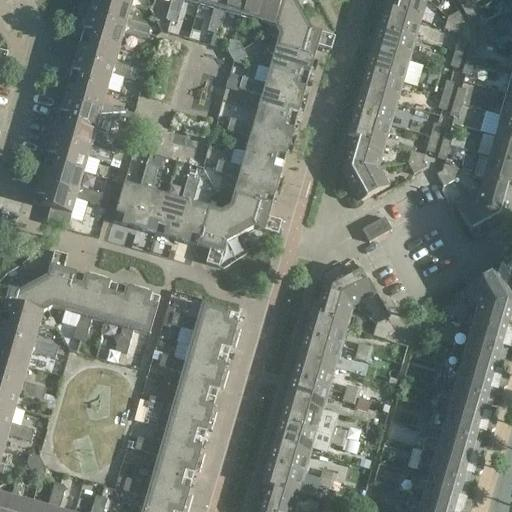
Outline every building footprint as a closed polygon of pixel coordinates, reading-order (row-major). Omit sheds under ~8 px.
[(140,27),(126,23),(131,8),(104,0),(91,0),(86,18),(125,29),(129,30),(127,36),(137,39),(140,27)] [(179,14),(183,2),(198,6),(199,0),(177,0),(176,2),(171,1),(168,10),(179,14)] [(199,0),(198,6),(213,11),(212,13),(218,14),(222,0),(199,0)] [(212,13),(210,22),(221,25),(224,14),(239,18),(244,0),(222,0),(218,14),(212,13)] [(244,0),(239,18),(254,23),(253,27),(259,29),(261,24),(260,24),(266,0),(244,0)] [(266,0),(260,24),(261,24),(273,28),(275,32),(302,17),(295,3),(295,0),(266,0)] [(426,0),(390,0),(388,11),(421,20),(426,0)] [(466,1),(462,3),(458,5),(465,17),(473,13),(466,1)] [(383,9),(377,31),(415,42),(421,20),(388,11),(383,9)] [(168,10),(165,21),(171,23),(176,25),(179,14),(168,10)] [(465,25),(458,13),(448,18),(459,29),(465,25)] [(480,25),(473,13),(465,17),(472,30),(480,25)] [(310,31),(302,17),(275,32),(277,37),(275,47),(274,49),(310,59),(311,58),(314,59),(317,48),(330,52),(334,38),(310,31)] [(119,49),(123,35),(127,36),(129,30),(125,29),(86,18),(80,38),(119,49)] [(459,29),(448,18),(444,30),(457,35),(459,29)] [(210,22),(206,33),(212,35),(218,37),(221,25),(210,22)] [(490,25),(477,33),(480,39),(496,36),(490,25)] [(137,39),(146,41),(148,36),(149,30),(140,27),(137,39)] [(415,42),(377,31),(371,53),(408,63),(415,42)] [(492,49),(496,36),(480,39),(478,45),(492,49)] [(119,49),(80,38),(74,59),(117,71),(115,77),(125,80),(128,68),(114,64),(119,49)] [(466,42),(458,40),(454,54),(462,56),(466,42)] [(229,42),(226,51),(229,57),(242,51),(238,45),(229,42)] [(307,81),(314,59),(311,58),(310,59),(274,49),(275,47),(270,46),(268,54),(272,55),(268,70),(307,81)] [(469,47),(465,61),(474,63),(478,50),(477,49),(469,47)] [(246,57),(242,51),(229,57),(233,63),(243,67),(246,57)] [(408,63),(371,53),(365,74),(402,85),(408,63)] [(462,56),(454,54),(450,67),(458,70),(462,56)] [(117,71),(74,59),(68,80),(107,91),(111,76),(115,77),(117,71)] [(474,63),(465,61),(461,75),(465,76),(470,77),(474,63)] [(125,80),(134,83),(136,77),(138,71),(128,68),(125,80)] [(268,70),(264,85),(260,84),(259,89),(301,102),(307,81),(268,70)] [(402,85),(365,74),(359,95),(396,106),(402,85)] [(251,81),(241,79),(239,83),(239,84),(238,90),(248,92),(251,81)] [(116,110),(102,106),(107,91),(68,80),(62,101),(101,112),(105,113),(103,119),(113,122),(116,110)] [(239,84),(239,83),(227,80),(225,88),(237,92),(239,84)] [(260,84),(251,81),(248,92),(261,96),(256,111),(295,123),(301,102),(259,89),(260,84)] [(446,82),(442,96),(449,98),(453,84),(452,84),(446,82)] [(457,90),(453,103),(461,106),(465,92),(457,90)] [(396,106),(359,95),(353,116),(390,127),(396,106)] [(449,98),(442,96),(438,109),(446,112),(449,98)] [(511,97),(507,96),(501,117),(511,120),(511,97)] [(95,133),(99,118),(103,119),(105,113),(101,112),(62,101),(56,121),(95,133)] [(461,106),(453,103),(449,117),(457,119),(461,106)] [(113,122),(122,124),(124,118),(126,113),(116,110),(113,122)] [(295,123),(256,111),(252,127),(248,126),(247,131),(289,144),(295,123)] [(390,127),(353,116),(346,138),(351,140),(384,149),(390,127)] [(511,120),(501,117),(495,138),(511,143),(511,120)] [(239,123),(229,120),(227,126),(226,132),(236,134),(239,123)] [(104,152),(90,148),(95,133),(56,121),(50,142),(89,153),(93,155),(91,160),(101,163),(104,152)] [(236,134),(249,138),(244,153),(283,165),(289,144),(247,131),(248,126),(239,123),(236,134)] [(433,125),(430,138),(437,140),(441,127),(438,126),(433,125)] [(444,132),(441,146),(449,148),(453,135),(448,133),(444,132)] [(437,140),(430,138),(426,152),(433,154),(437,140)] [(511,143),(495,138),(488,159),(511,165),(511,143)] [(384,149),(351,140),(343,166),(345,177),(378,168),(384,149)] [(83,174),(87,159),(91,160),(93,155),(89,153),(50,142),(44,163),(83,174)] [(449,148),(441,146),(437,159),(446,162),(449,148)] [(120,162),(122,153),(110,149),(109,153),(114,154),(112,160),(120,162)] [(109,153),(104,152),(101,163),(110,166),(112,160),(114,154),(109,153)] [(244,153),(240,168),(236,167),(235,173),(277,185),(283,165),(244,153)] [(410,153),(407,165),(422,163),(424,157),(410,153)] [(511,165),(488,159),(483,180),(511,188),(511,165)] [(110,166),(110,168),(117,170),(120,162),(112,160),(110,166)] [(227,165),(217,162),(215,168),(214,173),(224,176),(227,165)] [(92,193),(78,189),(83,174),(44,163),(38,184),(77,195),(81,196),(79,202),(89,205),(92,193)] [(426,169),(422,163),(407,165),(413,176),(426,169)] [(236,167),(227,165),(224,176),(236,180),(232,194),(269,205),(268,206),(271,206),(277,185),(235,173),(236,167)] [(457,170),(443,166),(441,172),(453,182),(457,170)] [(151,168),(145,167),(142,175),(154,179),(157,170),(151,168)] [(389,188),(378,168),(345,177),(359,204),(373,196),(389,188)] [(453,182),(441,172),(435,175),(442,188),(453,182)] [(145,187),(151,188),(154,179),(142,175),(138,189),(123,185),(112,223),(133,229),(145,187)] [(184,188),(195,191),(198,182),(192,180),(187,179),(186,179),(184,188)] [(511,188),(483,180),(477,201),(503,222),(506,218),(511,198),(511,188)] [(79,202),(81,196),(77,195),(38,184),(32,205),(49,210),(71,216),(75,201),(79,202)] [(154,235),(165,197),(150,193),(151,188),(145,187),(133,229),(154,235)] [(193,200),(195,191),(184,188),(180,201),(165,197),(154,235),(175,241),(187,199),(193,200)] [(89,205),(98,207),(100,202),(102,196),(92,193),(89,205)] [(269,205),(232,194),(228,209),(223,211),(239,237),(253,229),(278,236),(281,223),(268,219),(271,206),(268,206),(269,205)] [(175,241),(197,248),(197,245),(196,245),(207,209),(191,204),(193,200),(187,199),(175,241)] [(503,222),(477,201),(462,209),(457,211),(473,241),(499,226),(503,222)] [(219,213),(207,209),(196,245),(197,245),(197,248),(209,251),(205,265),(218,269),(225,245),(239,237),(223,211),(219,213)] [(71,216),(49,210),(45,224),(67,231),(71,216)] [(362,231),(362,233),(369,244),(391,232),(384,219),(362,231)] [(53,253),(52,257),(46,278),(32,285),(47,312),(52,310),(66,314),(77,275),(63,271),(67,257),(53,253)] [(459,325),(447,369),(405,511),(470,511),(472,508),(470,505),(463,503),(471,475),(478,477),(478,476),(481,475),(484,466),(482,463),(482,462),(475,460),(483,433),(490,435),(491,434),(493,433),(496,424),(494,421),(495,420),(487,418),(495,390),(503,392),(506,390),(508,381),(507,378),(499,376),(507,348),(511,349),(511,329),(511,328),(507,327),(511,312),(510,300),(502,286),(505,284),(506,281),(505,279),(511,275),(511,274),(511,273),(511,270),(506,260),(503,259),(490,266),(489,269),(490,270),(493,269),(495,272),(494,275),(466,290),(477,310),(472,328),(459,325)] [(371,296),(355,267),(344,273),(329,281),(326,285),(352,307),(371,296)] [(96,280),(77,275),(66,314),(80,318),(78,322),(84,324),(96,280)] [(117,286),(96,280),(84,324),(78,322),(76,331),(87,335),(91,321),(106,325),(117,286)] [(47,312),(32,285),(18,293),(0,287),(0,302),(4,303),(0,317),(39,329),(43,315),(47,312)] [(352,307),(326,285),(322,290),(314,317),(310,316),(309,318),(346,328),(352,307)] [(138,292),(117,286),(106,325),(121,330),(120,334),(125,336),(138,292)] [(159,299),(138,292),(125,336),(120,334),(117,343),(129,347),(133,333),(148,338),(148,337),(159,299)] [(192,320),(190,326),(233,338),(239,317),(201,306),(196,321),(192,320)] [(167,308),(164,318),(171,320),(174,311),(167,308)] [(170,327),(179,329),(183,318),(174,315),(172,321),(170,327)] [(39,329),(0,317),(0,338),(37,349),(35,355),(45,357),(48,346),(35,342),(39,329)] [(164,318),(161,327),(169,329),(171,320),(164,318)] [(188,348),(227,359),(233,338),(190,326),(192,320),(183,318),(179,329),(193,333),(188,348)] [(346,328),(309,318),(303,338),(340,349),(346,328)] [(387,320),(386,320),(376,326),(388,336),(394,332),(387,320)] [(388,336),(376,326),(372,338),(386,342),(388,336)] [(85,344),(87,335),(76,331),(73,340),(79,342),(85,344)] [(32,354),(35,355),(37,349),(0,338),(0,360),(27,369),(32,354)] [(340,349),(303,338),(297,359),(334,370),(340,349)] [(126,356),(129,347),(117,343),(114,352),(120,354),(126,356)] [(358,345),(356,353),(370,357),(372,349),(358,345)] [(58,349),(48,346),(45,357),(54,360),(56,355),(58,349)] [(184,363),(180,362),(178,368),(221,380),(227,359),(188,348),(184,363)] [(154,353),(152,361),(159,363),(161,356),(161,355),(154,353)] [(370,357),(356,353),(354,360),(368,364),(370,357)] [(158,368),(167,371),(171,359),(162,357),(160,362),(158,368)] [(177,389),(215,401),(221,380),(178,368),(180,362),(171,359),(167,371),(181,375),(177,389)] [(334,370),(297,359),(291,380),(328,391),(334,370)] [(27,369),(0,360),(0,383),(25,390),(23,396),(33,399),(36,388),(23,384),(27,369)] [(328,391),(291,380),(285,401),(322,412),(328,391)] [(0,383),(0,405),(15,410),(20,395),(23,396),(25,390),(0,383)] [(346,387),(344,395),(358,399),(360,391),(346,387)] [(46,390),(36,388),(33,399),(42,401),(44,396),(46,390)] [(172,405),(168,403),(166,409),(209,421),(215,401),(177,389),(172,404),(172,405)] [(358,399),(344,395),(342,403),(355,407),(358,399)] [(146,409),(155,412),(159,401),(150,398),(148,404),(146,409)] [(165,431),(203,442),(209,421),(166,409),(168,403),(159,401),(155,412),(169,416),(165,431)] [(322,412),(285,401),(279,422),(316,433),(322,412)] [(15,410),(0,405),(0,428),(13,432),(11,438),(21,441),(24,429),(11,425),(15,410)] [(316,433),(279,422),(273,443),(310,454),(316,433)] [(0,428),(0,451),(3,452),(7,437),(11,438),(13,432),(0,428)] [(33,432),(24,429),(21,441),(30,443),(32,438),(33,432)] [(334,430),(332,437),(346,441),(348,434),(334,430)] [(156,445),(154,450),(197,463),(203,442),(165,431),(160,446),(156,445)] [(346,441),(332,437),(329,445),(343,449),(346,441)] [(134,451),(143,454),(147,442),(138,439),(136,445),(134,451)] [(153,472),(191,484),(197,463),(154,450),(156,445),(147,442),(143,454),(157,458),(153,472)] [(310,454),(273,443),(267,464),(304,474),(310,454)] [(26,465),(30,472),(42,465),(38,459),(29,455),(26,465)] [(361,460),(359,468),(367,470),(369,463),(361,460)] [(304,474),(267,464),(261,485),(298,495),(304,474)] [(45,470),(42,465),(30,472),(33,478),(43,481),(45,470)] [(148,487),(144,486),(142,492),(185,504),(191,484),(153,472),(148,487)] [(322,472),(320,480),(333,484),(336,476),(322,472)] [(333,484),(320,480),(317,487),(331,491),(333,484)] [(122,493),(131,495),(135,483),(125,481),(124,487),(122,493)] [(183,511),(185,504),(142,492),(144,486),(135,483),(131,495),(145,499),(141,511),(183,511)] [(293,511),(298,495),(261,485),(260,487),(265,488),(261,500),(258,511),(293,511)] [(54,486),(51,495),(63,499),(66,489),(60,487),(54,486)] [(12,493),(11,498),(6,511),(29,511),(32,504),(17,500),(18,495),(12,493)] [(0,494),(0,511),(6,511),(11,498),(0,494)] [(32,504),(29,511),(52,511),(55,506),(61,507),(63,499),(51,495),(47,508),(32,504)] [(93,507),(104,511),(107,501),(101,499),(95,498),(93,507)] [(325,501),(322,511),(334,511),(337,511),(339,505),(325,501)]
